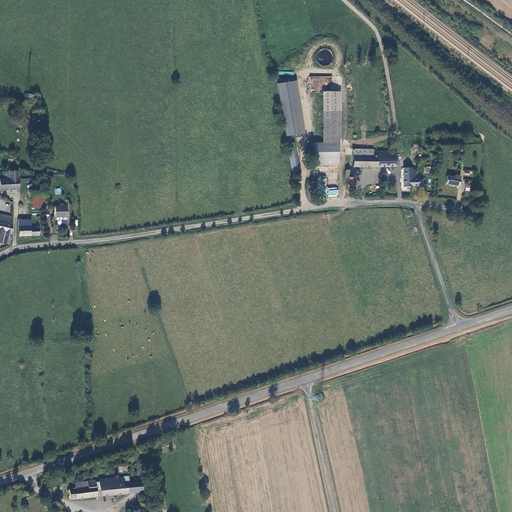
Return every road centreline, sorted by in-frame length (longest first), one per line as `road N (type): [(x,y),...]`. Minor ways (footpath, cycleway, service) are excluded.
road 1 (unclassified): [(456,328),(416,202),(354,203),(0,258)]
road 2 (tertiary): [(304,379),(0,481)]
road 3 (track): [(341,205),(343,147),(396,130),(376,31),(343,0)]
road 4 (track): [(359,0),(511,136)]
road 5 (tertiary): [(456,328),(304,379)]
road 6 (unclassified): [(304,379),(333,511)]
